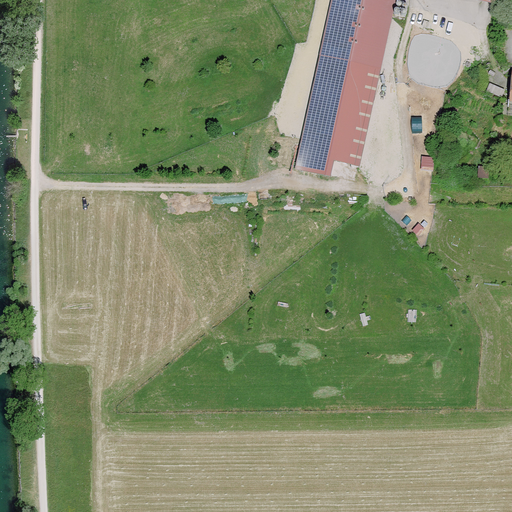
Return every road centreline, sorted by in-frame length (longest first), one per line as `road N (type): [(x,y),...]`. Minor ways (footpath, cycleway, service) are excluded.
road 1 (track): [(37,0),(44,511)]
road 2 (track): [(34,184),(289,187)]
road 3 (track): [(416,0),(398,61),(410,187)]
